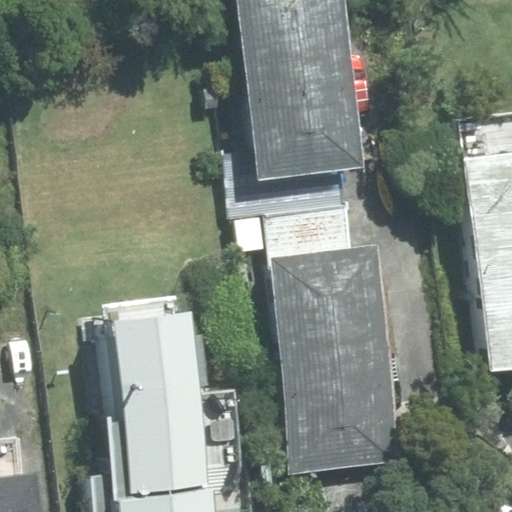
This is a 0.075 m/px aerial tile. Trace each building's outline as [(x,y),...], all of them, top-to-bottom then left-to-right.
[(313,0),(211,0),(237,177),(336,164),(313,0)] [(511,147),(438,158),(467,370),(511,363),(511,147)] [(343,243),(243,257),(274,472),(373,459),(343,243)] [(195,511),(165,297),(74,310),(89,419),(74,421),(86,511),(195,511)] [(0,511),(14,511),(9,471),(0,472),(0,511)]
